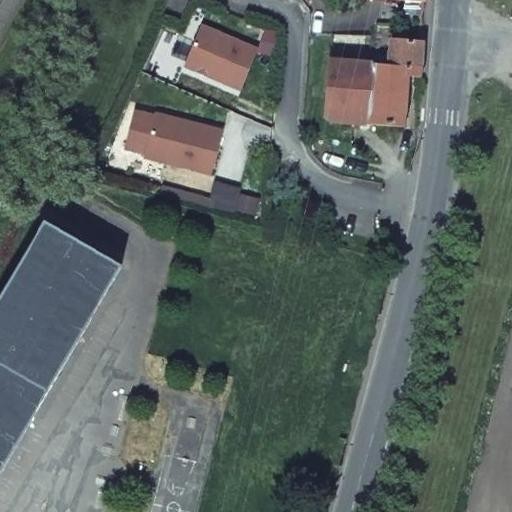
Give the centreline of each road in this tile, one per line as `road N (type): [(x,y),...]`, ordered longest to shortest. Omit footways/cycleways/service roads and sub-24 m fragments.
road 1 (residential): [(435,205),(350,201),(298,163),(288,90),(293,18),(244,0)]
road 2 (secondary): [(435,205),(360,511)]
road 3 (secondary): [(464,0),(435,205)]
